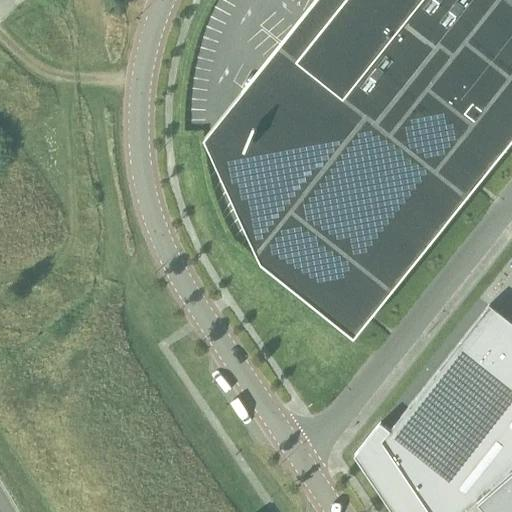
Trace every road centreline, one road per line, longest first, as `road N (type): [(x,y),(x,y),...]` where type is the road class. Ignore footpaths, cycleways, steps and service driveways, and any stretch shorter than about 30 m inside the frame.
road 1 (tertiary): [(168,0),(148,51),(139,134),(145,197),(165,252),(301,462)]
road 2 (unclassified): [(511,200),(301,462)]
road 3 (unknown): [(259,0),(224,56),(200,136)]
